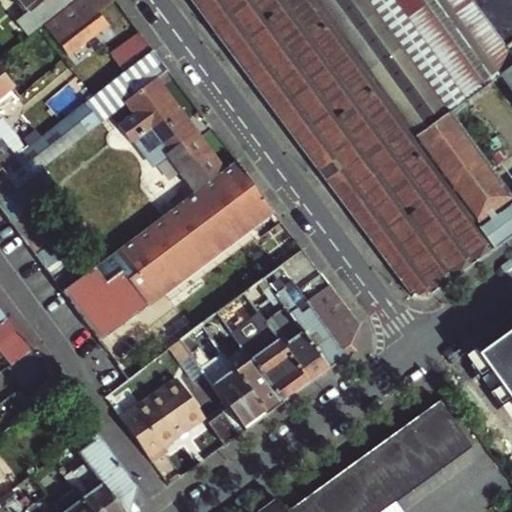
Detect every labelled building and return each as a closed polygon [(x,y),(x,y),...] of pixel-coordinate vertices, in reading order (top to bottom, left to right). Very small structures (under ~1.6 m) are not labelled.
[(20,0),(24,4),(30,12),(19,21),(29,34),(73,0),(20,0)] [(90,0),(78,0),(47,25),(69,55),(108,24),(90,0)] [(511,56),(505,47),(511,41),(511,0),(189,0),(412,297),(427,299),(511,236),(511,199),(449,112),(498,76),(511,95),(511,56)] [(139,31),(115,49),(130,69),(153,51),(139,31)] [(85,104),(91,112),(111,97),(113,100),(126,91),(131,97),(126,101),(179,173),(210,151),(157,79),(168,71),(153,51),(130,69),(85,104)] [(0,100),(15,89),(0,69),(0,169),(30,147),(5,113),(0,117),(0,100)] [(30,147),(0,169),(0,209),(11,224),(33,207),(17,186),(41,167),(99,123),(91,112),(85,104),(30,147)] [(236,161),(88,272),(84,275),(62,292),(98,340),(273,211),(236,161)] [(57,188),(41,167),(17,186),(33,207),(57,188)] [(41,218),(33,207),(11,224),(19,234),(41,218)] [(49,229),(41,218),(19,234),(27,245),(49,229)] [(49,229),(27,245),(30,249),(36,257),(58,240),(49,229)] [(36,257),(45,270),(67,253),(58,240),(36,257)] [(302,249),(279,266),(287,278),(310,261),(302,249)] [(67,253),(45,270),(53,280),(76,264),(67,253)] [(287,278),(296,291),(320,273),(310,261),(287,278)] [(76,264),(53,280),(62,292),(84,275),(81,270),(76,264)] [(279,266),(264,278),(286,309),(328,370),(344,358),(314,315),(305,303),(296,291),(287,278),(279,266)] [(296,291),(305,303),(329,285),(320,273),(296,291)] [(329,285),(305,303),(314,315),(338,297),(329,285)] [(308,384),(266,323),(244,292),(217,313),(232,334),(250,359),(281,404),(308,384)] [(338,297),(314,315),(344,358),(354,352),(358,325),(338,297)] [(328,370),(286,309),(266,323),(308,384),(328,370)] [(217,313),(203,323),(218,344),(232,334),(217,313)] [(8,319),(0,324),(0,349),(11,365),(31,350),(8,319)] [(265,416),(235,369),(218,344),(203,323),(180,341),(243,432),(265,416)] [(511,405),(511,329),(476,355),(511,405)] [(31,350),(11,365),(26,385),(29,383),(46,370),(31,350)] [(250,359),(235,369),(265,416),(281,404),(250,359)] [(29,383),(43,402),(61,389),(46,370),(29,383)] [(173,375),(119,416),(151,459),(165,448),(162,444),(201,415),(173,375)] [(290,511),(382,511),(396,502),(472,448),(438,402),(289,509),(290,511)] [(237,436),(221,414),(207,424),(223,446),(237,436)] [(127,511),(135,487),(91,429),(72,443),(81,454),(85,460),(122,511),(127,511)] [(72,443),(60,452),(69,464),(81,454),(72,443)] [(73,488),(90,511),(122,511),(85,460),(64,476),(73,488)] [(47,462),(34,471),(39,478),(52,469),(47,462)] [(0,496),(8,490),(23,480),(12,464),(0,473),(0,472),(0,496)] [(52,502),(55,506),(59,511),(90,511),(73,488),(52,502)] [(8,490),(0,496),(0,511),(21,511),(26,509),(27,508),(21,500),(17,503),(8,490)] [(285,511),(277,500),(260,511),(285,511)] [(59,511),(55,506),(46,511),(41,511),(35,502),(27,508),(26,509),(28,511),(59,511)] [(382,511),(402,511),(396,502),(382,511)]
